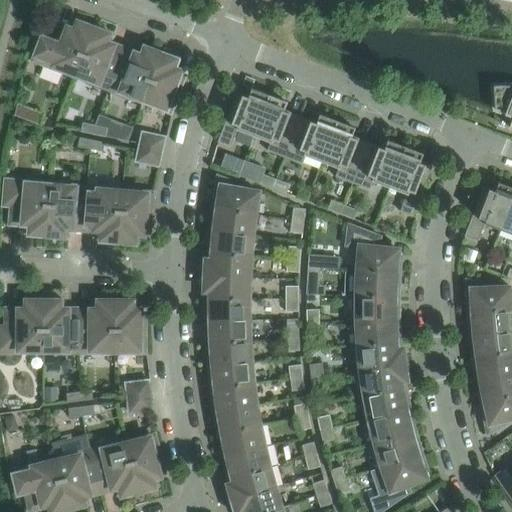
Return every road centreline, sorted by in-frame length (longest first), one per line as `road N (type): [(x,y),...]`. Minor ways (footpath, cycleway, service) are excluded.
road 1 (residential): [(485,511),(465,478),(444,394),(437,265),(443,203),(470,135)]
road 2 (residential): [(511,16),(258,7),(226,42)]
road 3 (residential): [(470,135),(226,42)]
road 4 (residential): [(202,511),(180,414),(169,269)]
road 5 (residential): [(169,269),(190,160),(226,42)]
road 6 (residential): [(169,269),(7,265)]
